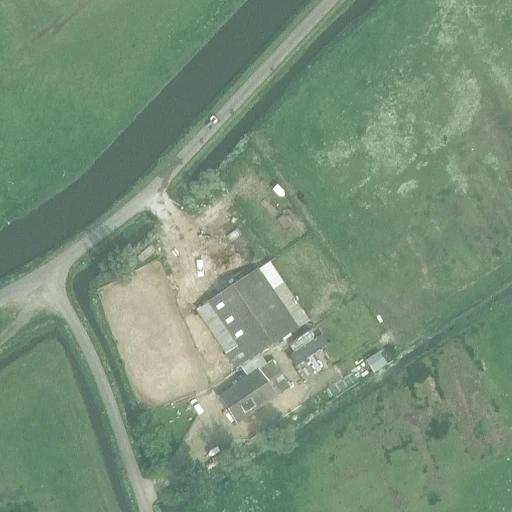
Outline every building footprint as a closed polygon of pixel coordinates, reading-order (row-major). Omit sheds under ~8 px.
[(225,251),(233,270),(264,256),(256,238),(225,251)] [(257,355),(284,337),(244,278),(207,302),(247,362),(257,355)] [(321,335),(315,339),(321,349),(327,345),(321,335)] [(321,349),(315,339),(286,358),(292,368),(321,349)] [(382,352),(372,358),(377,365),(387,359),(382,352)] [(247,362),(240,367),(247,377),(264,365),(257,355),(247,362)] [(235,424),(289,388),(270,361),(264,365),(247,377),(217,397),(235,424)]
